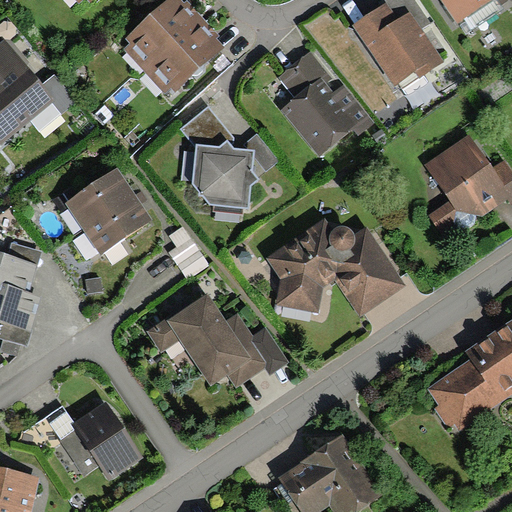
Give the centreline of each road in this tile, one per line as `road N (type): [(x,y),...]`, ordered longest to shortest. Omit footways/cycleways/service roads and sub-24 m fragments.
road 1 (residential): [(191,479),(511,265)]
road 2 (residential): [(0,397),(91,334),(191,479)]
